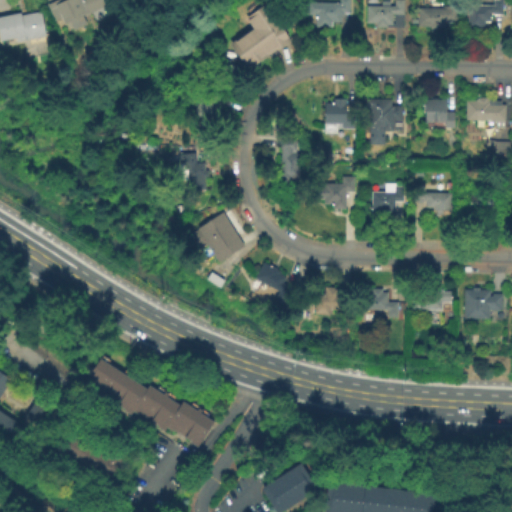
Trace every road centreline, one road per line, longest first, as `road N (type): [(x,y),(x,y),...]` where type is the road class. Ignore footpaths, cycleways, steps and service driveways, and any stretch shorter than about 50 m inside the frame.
road 1 (residential): [(511,66),(308,71),(259,105),(240,161),(251,200),(272,230),(310,250),(511,256)]
road 2 (primary): [(276,374),(209,351),(109,300)]
road 3 (primary): [(433,403),(276,374)]
road 4 (primary): [(109,300),(0,231)]
road 5 (track): [(109,300),(78,332),(24,323),(5,343)]
